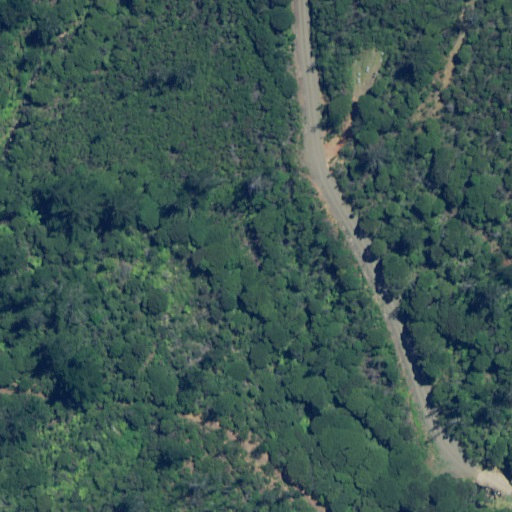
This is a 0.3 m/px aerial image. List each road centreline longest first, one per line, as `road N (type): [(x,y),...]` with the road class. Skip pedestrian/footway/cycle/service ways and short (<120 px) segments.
road 1 (residential): [(299,0),(306,144),(449,448),(511,485)]
road 2 (track): [(344,511),(232,437),(156,408),(45,402),(0,389)]
